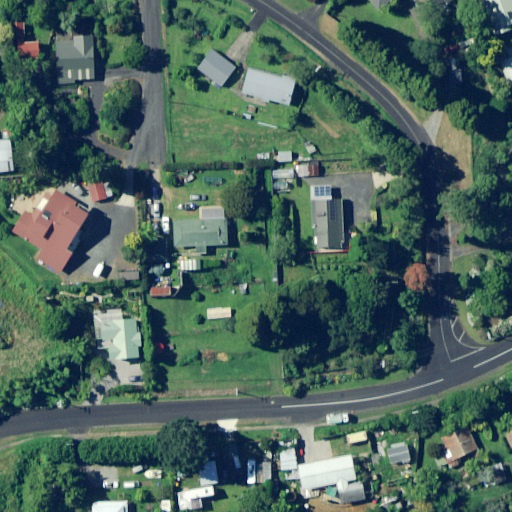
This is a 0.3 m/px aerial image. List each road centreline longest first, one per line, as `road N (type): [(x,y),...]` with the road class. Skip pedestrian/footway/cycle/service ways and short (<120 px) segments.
road 1 (residential): [(0,425),(359,400),(454,376)]
road 2 (residential): [(454,376),(441,329),(429,169),(415,137),(387,102),(257,0)]
road 3 (residential): [(150,0),(152,143)]
